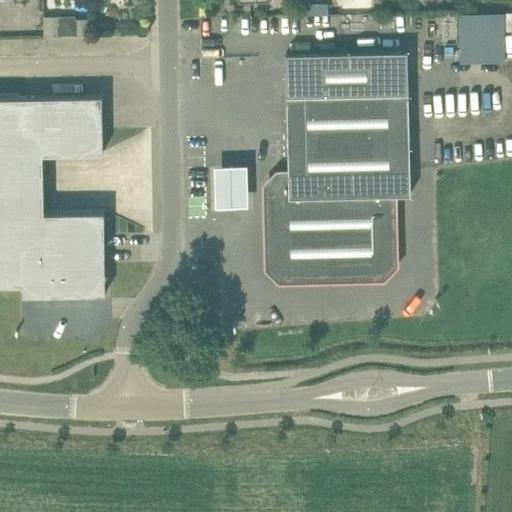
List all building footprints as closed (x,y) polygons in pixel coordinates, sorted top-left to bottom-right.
[(460,12),(461,60),(505,60),(504,12),(460,12)] [(47,15),(48,35),(63,35),(62,14),(47,15)] [(74,17),(74,33),(91,33),(91,17),(74,17)] [(407,52),(327,54),(287,55),(288,91),(288,94),(287,94),(289,174),(280,174),(269,185),(271,266),(282,276),(383,274),(393,263),(392,193),(411,193),(409,91),(408,91),(407,52)] [(102,94),(0,95),(0,283),(24,283),(24,293),(86,292),(86,273),(106,272),(105,210),(44,211),(43,152),(103,151),(102,94)] [(245,164),(212,165),(213,204),(246,203),(245,164)]
